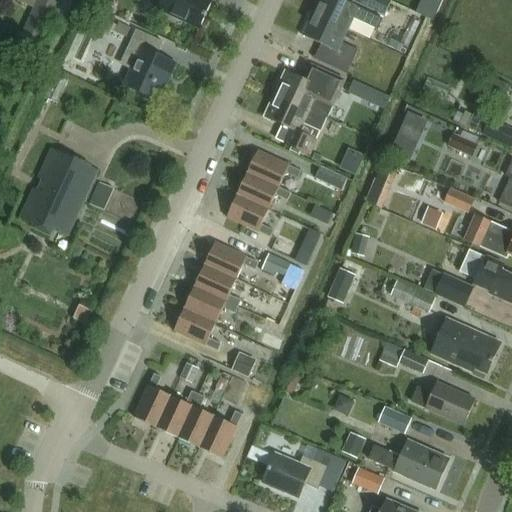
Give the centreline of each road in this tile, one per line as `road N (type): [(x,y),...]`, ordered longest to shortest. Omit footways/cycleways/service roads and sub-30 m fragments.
road 1 (residential): [(57,429),(98,379),(271,0)]
road 2 (residential): [(253,511),(57,429)]
